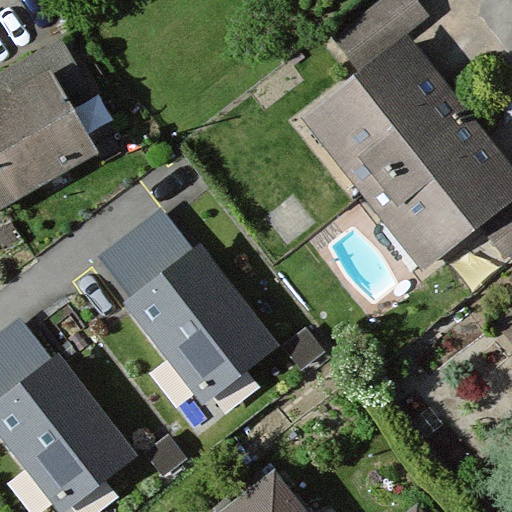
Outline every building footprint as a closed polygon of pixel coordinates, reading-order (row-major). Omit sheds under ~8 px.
[(511,181),(403,38),(294,120),(409,271),(469,226),(494,258),(511,243),(511,181)] [(46,87),(0,113),(0,209),(88,160),(46,87)] [(201,256),(129,309),(204,410),(276,357),(201,256)] [(511,324),(503,331),(511,344),(511,324)] [(60,367),(0,411),(0,436),(56,511),(75,511),(135,468),(60,367)] [(297,511),(263,470),(209,511),(297,511)] [(419,511),(412,502),(398,511),(419,511)]
